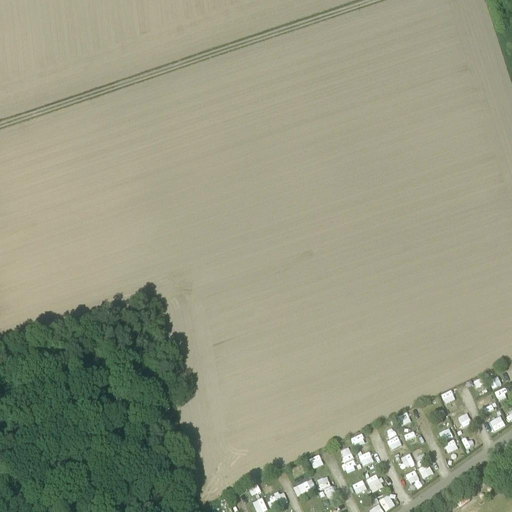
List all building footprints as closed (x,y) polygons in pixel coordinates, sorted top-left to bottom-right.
[(497,403),(495,398),(508,393),(506,387),(487,396),(491,405),(497,403)] [(451,394),(440,400),(446,410),(456,403),(451,394)] [(481,411),(490,406),(486,397),(476,401),(481,411)] [(436,401),(428,407),(430,410),(438,405),(436,401)] [(511,408),(511,405),(501,410),(507,421),(511,418),(511,408)] [(493,432),(505,427),(501,416),(489,421),(493,432)] [(397,421),(402,431),(410,426),(405,417),(397,421)] [(403,437),(408,445),(417,441),(413,432),(403,437)] [(394,445),(398,455),(407,451),(403,441),(394,445)] [(411,456),(421,453),(420,448),(409,451),(411,456)] [(458,448),(449,453),(453,461),(463,456),(458,448)] [(340,458),(342,463),(353,459),(351,454),(340,458)] [(311,471),(319,467),(314,458),(306,462),(311,471)] [(348,474),(358,470),(353,460),(344,465),(348,474)] [(400,466),(404,475),(414,470),(409,461),(400,466)] [(290,468),(294,477),(302,474),(297,465),(290,468)] [(424,479),(433,473),(428,465),(418,470),(424,479)] [(403,485),(417,477),(414,472),(400,480),(403,485)] [(319,490),(329,485),(324,475),(315,480),(319,490)] [(264,496),(279,489),(276,481),(260,488),(264,496)] [(359,482),(352,486),(358,494),(364,490),(359,482)] [(302,485),(304,494),(315,491),(313,483),(302,485)] [(267,501),(272,510),(281,506),(276,496),(267,501)] [(305,501),(310,510),(317,506),(312,497),(305,501)] [(253,505),(254,511),(259,511),(267,510),(265,502),(253,505)] [(382,511),(376,503),(364,511),(382,511)]
